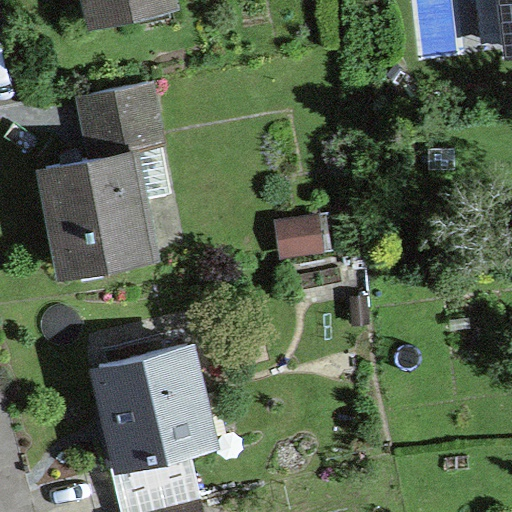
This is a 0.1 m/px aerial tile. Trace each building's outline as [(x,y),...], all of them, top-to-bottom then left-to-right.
[(169,0),(92,0),(97,17),(170,0),(169,0)] [(90,126),(153,114),(146,79),(84,92),(90,126)] [(96,154),(45,164),(65,266),(152,250),(141,194),(167,189),(153,114),(90,126),(96,154)] [(330,213),(280,223),(286,255),(337,245),(330,213)] [(189,342),(101,362),(124,460),(197,443),(183,384),(198,381),(189,342)] [(169,479),(120,491),(124,511),(154,511),(176,507),(169,479)] [(154,511),(200,511),(198,502),(176,507),(154,511)]
